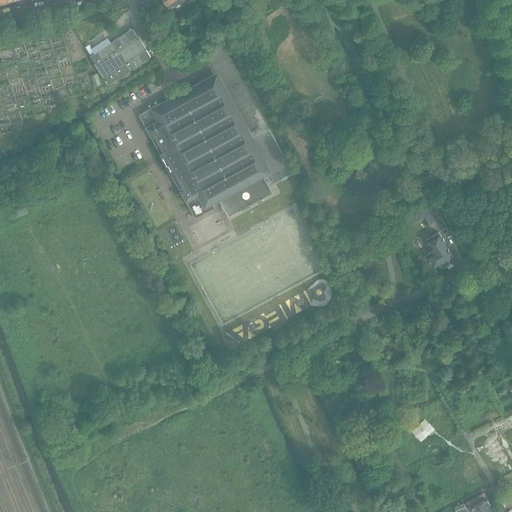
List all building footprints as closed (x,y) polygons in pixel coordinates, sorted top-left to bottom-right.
[(170,9),(184,0),(163,0),(167,5),(170,9)] [(211,19),(200,0),(196,0),(205,15),(200,18),(200,19),(199,19),(197,16),(195,18),(197,21),(198,21),(200,25),(211,19)] [(169,21),(166,15),(161,18),(164,24),(169,21)] [(91,56),(109,84),(151,56),(132,29),(91,56)] [(150,108),(139,114),(151,138),(152,138),(162,157),(174,180),(175,180),(175,181),(177,186),(178,186),(190,209),(195,218),(215,207),(212,203),(219,199),(263,175),(269,172),(251,139),(225,92),(215,72),(194,84),(164,100),(150,107),(150,108)] [(431,203),(390,223),(394,231),(426,216),(429,224),(439,220),(431,203)] [(439,232),(434,235),(427,239),(433,251),(428,254),(430,259),(430,260),(431,260),(434,265),(439,263),(441,266),(443,267),(449,264),(449,262),(447,258),(452,255),(448,249),(449,248),(448,248),(445,243),(445,242),(443,238),(442,239),(439,232)] [(348,368),(339,372),(340,376),(350,371),(348,368)] [(468,502),(473,511),(488,511),(494,509),(485,493),(468,502)]
